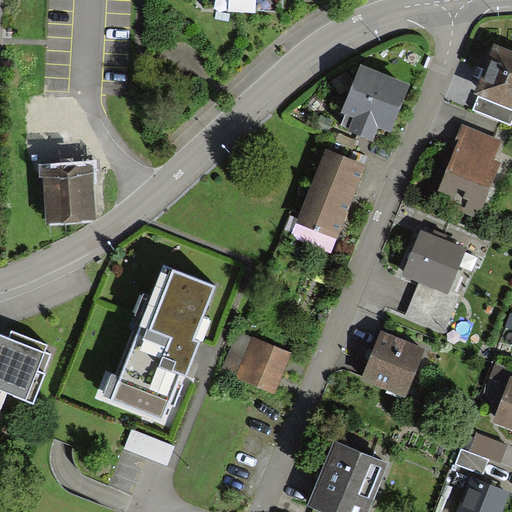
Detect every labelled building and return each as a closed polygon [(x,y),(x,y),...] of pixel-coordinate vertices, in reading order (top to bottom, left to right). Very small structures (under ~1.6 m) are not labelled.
[(200,0),(201,6),(276,9),(275,0),(200,0)] [(511,58),(494,51),(471,110),(511,125),(511,121),(511,58)] [(390,131),(404,87),(358,72),(344,115),(354,119),(350,131),(367,137),(371,125),(390,131)] [(48,220),(88,218),(84,129),(71,129),(71,115),(24,117),(27,166),(45,165),(48,220)] [(500,146),(462,131),(436,196),(474,211),(500,146)] [(359,165),(326,154),(297,237),(331,249),(359,165)] [(458,251),(421,237),(405,276),(421,282),(406,320),(440,333),(454,298),(441,294),(458,251)] [(217,291),(161,269),(109,401),(165,423),(217,291)] [(379,337),(364,378),(407,393),(421,352),(379,337)] [(31,397),(44,356),(0,341),(0,386),(1,387),(31,397)] [(284,353),(253,343),(241,379),(272,390),(284,353)] [(511,382),(498,420),(511,425),(511,382)] [(505,449),(474,437),(469,450),(500,462),(505,449)] [(332,446),(311,503),(333,511),(364,511),(382,465),(332,446)] [(453,464),(482,475),(488,461),(458,450),(453,464)] [(456,511),(498,511),(505,496),(468,482),(456,511)]
